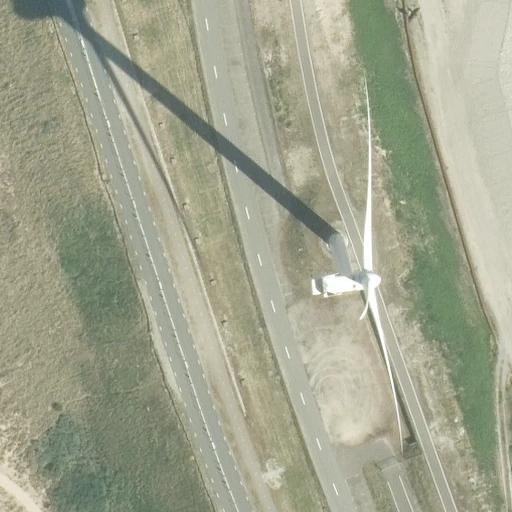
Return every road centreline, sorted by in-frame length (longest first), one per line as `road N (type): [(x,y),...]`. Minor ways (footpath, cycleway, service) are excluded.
road 1 (unclassified): [(238,511),(70,13)]
road 2 (track): [(452,0),(490,96),(510,511)]
road 3 (track): [(511,148),(490,96),(495,0)]
